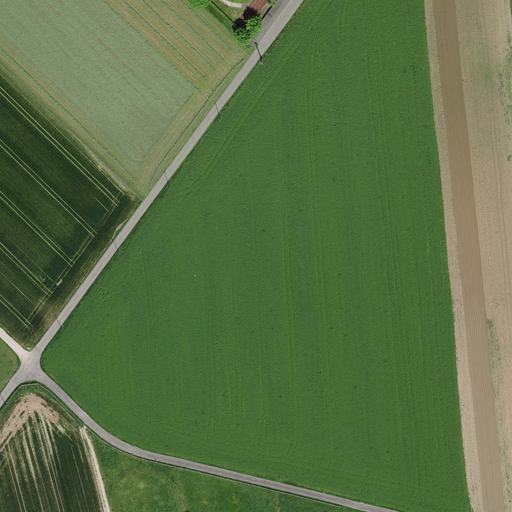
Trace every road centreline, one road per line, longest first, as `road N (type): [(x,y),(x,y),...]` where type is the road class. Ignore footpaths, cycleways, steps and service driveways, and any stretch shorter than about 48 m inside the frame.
road 1 (residential): [(295,0),(0,401)]
road 2 (track): [(383,511),(113,442),(0,334)]
